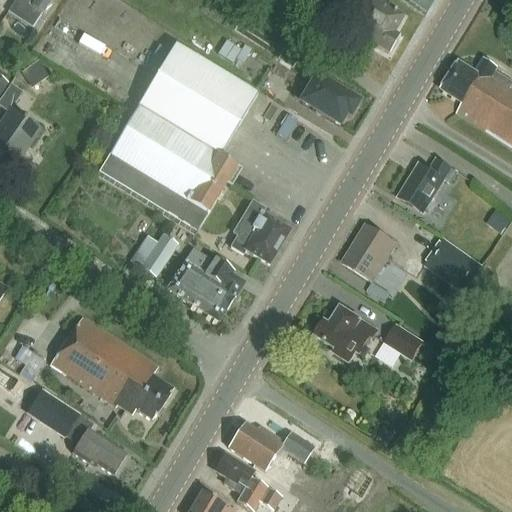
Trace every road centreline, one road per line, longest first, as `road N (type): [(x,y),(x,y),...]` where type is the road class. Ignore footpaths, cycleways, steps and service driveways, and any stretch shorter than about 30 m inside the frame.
road 1 (secondary): [(238,376),(461,0)]
road 2 (unclassified): [(238,376),(0,213)]
road 3 (unclassified): [(447,511),(238,376)]
road 4 (secondary): [(156,511),(238,376)]
